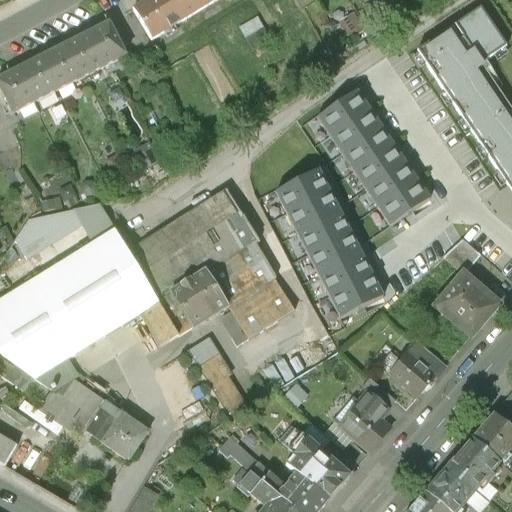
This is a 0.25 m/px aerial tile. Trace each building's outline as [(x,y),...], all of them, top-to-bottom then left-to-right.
[(151,42),(201,12),(193,0),(150,0),(132,10),(151,42)] [(193,0),(201,12),(221,0),(193,0)] [(418,54),(511,189),(511,114),(479,67),(504,49),(478,12),(418,54)] [(109,25),(87,36),(103,68),(125,57),(121,50),(126,48),(121,38),(116,40),(109,25)] [(103,68),(87,36),(64,48),(80,79),(103,68)] [(64,48),(42,59),(58,91),(80,79),(64,48)] [(58,91),(42,59),(19,70),(35,102),(58,91)] [(35,102),(19,70),(0,79),(0,88),(12,113),(35,102)] [(356,93),(315,121),(387,226),(428,198),(356,93)] [(317,174),(276,195),(340,318),(381,298),(317,174)] [(243,218),(226,192),(177,222),(178,223),(169,228),(175,238),(183,232),(207,271),(170,294),(192,328),(227,307),(231,314),(222,319),(221,324),(237,348),(295,311),(276,279),(277,278),(256,244),(260,242),(244,217),(243,218)] [(122,415),(74,380),(77,378),(67,361),(141,316),(160,348),(172,340),(176,346),(181,342),(98,205),(28,220),(15,241),(39,277),(0,300),(0,353),(53,392),(93,420),(106,429),(110,432),(122,415)] [(461,243),(443,260),(463,277),(479,258),(461,243)] [(484,296),(463,277),(436,309),(470,339),(498,308),(489,300),(485,296),(484,296)] [(229,377),(207,340),(187,352),(230,421),(244,413),(224,380),(229,377)] [(36,381),(0,356),(0,376),(23,393),(36,381)] [(434,380),(406,356),(389,376),(417,400),(434,380)] [(395,403),(369,381),(361,390),(367,395),(387,412),(395,403)] [(93,420),(53,392),(40,410),(80,439),(93,420)] [(511,392),(503,404),(511,411),(511,392)] [(387,412),(367,395),(359,405),(353,399),(332,423),(369,455),(390,431),(379,422),(387,412)] [(149,433),(122,415),(110,432),(106,429),(98,442),(128,463),(149,433)] [(511,449),(511,434),(493,417),(471,442),(498,466),(511,449)] [(330,443),(310,426),(301,436),(320,454),(330,443)] [(320,454),(301,436),(287,453),(293,458),(285,467),(296,477),(327,503),(349,479),(320,454)] [(17,447),(0,437),(0,466),(4,469),(17,447)] [(498,466),(471,442),(447,469),(474,493),(483,483),(486,486),(493,478),(490,475),(498,466)] [(258,467),(232,444),(225,453),(250,475),(258,467)] [(319,511),(327,503),(296,477),(284,490),(258,467),(250,475),(249,476),(261,486),(290,511),(319,511)] [(447,469),(425,495),(443,511),(459,511),(474,493),(447,469)] [(148,511),(159,495),(144,486),(128,511),(148,511)] [(290,511),(261,486),(250,498),(262,507),(269,507),(264,511),(290,511)] [(443,511),(425,495),(410,511),(443,511)]
